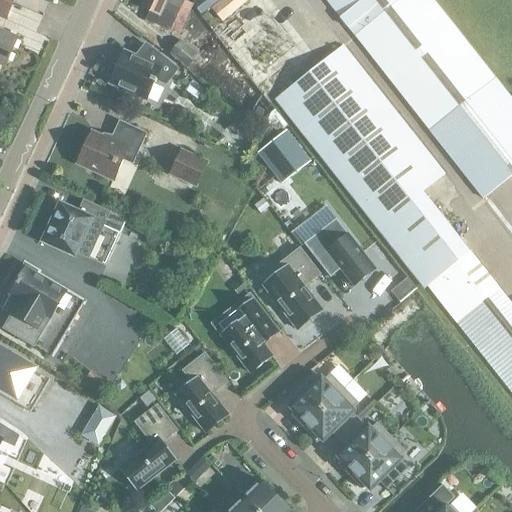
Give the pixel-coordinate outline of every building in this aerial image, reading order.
[(0,0),(0,16),(6,19),(13,3),(5,0),(0,0)] [(179,33),(192,5),(183,1),(183,0),(143,0),(140,8),(150,12),(146,20),(169,31),(170,29),(179,33)] [(222,22),(248,0),(222,0),(212,9),(222,22)] [(511,100),(432,0),(325,0),(497,217),(511,217),(511,100)] [(0,64),(5,67),(17,39),(0,30),(0,64)] [(171,55),(189,69),(198,55),(180,41),(171,55)] [(343,46),(275,100),(511,396),(511,303),(423,195),(446,175),(343,46)] [(132,95),(148,102),(157,83),(166,87),(178,71),(149,49),(140,60),(124,52),(116,61),(119,63),(109,84),(120,89),(119,92),(129,100),(132,95)] [(77,164),(115,182),(124,162),(133,166),(147,135),(120,123),(111,142),(92,132),(77,164)] [(286,132),(258,154),(281,184),(310,162),(286,132)] [(211,164),(179,150),(170,177),(200,189),(211,164)] [(263,199),(254,206),(260,214),(269,207),(263,199)] [(79,212),(60,204),(42,242),(75,257),(76,256),(76,255),(77,253),(106,267),(129,222),(84,202),(79,212)] [(341,270),(354,287),(375,270),(336,219),(304,244),(330,278),(331,277),(328,274),(338,266),(341,270)] [(263,286),(297,330),(322,311),(304,287),(320,275),(300,249),(278,266),(282,272),(263,286)] [(12,315),(4,329),(52,357),(84,303),(36,274),(37,272),(25,264),(17,277),(20,279),(10,296),(15,299),(7,312),(12,315)] [(240,278),(231,285),(240,297),(249,290),(240,278)] [(404,284),(392,293),(398,301),(410,292),(404,284)] [(250,295),(228,312),(237,324),(221,336),(250,374),(272,357),(263,345),(279,333),(250,295)] [(50,380),(0,349),(0,394),(31,413),(50,380)] [(206,433),(228,416),(212,395),(227,383),(205,354),(183,371),(192,383),(176,395),(206,433)] [(299,399),(290,409),(294,413),(291,416),(303,428),(344,389),(330,375),(324,380),(321,378),(320,379),(313,372),(292,392),(299,399)] [(319,439),(323,443),(332,434),(339,441),(360,420),(353,413),(355,412),(352,409),(358,403),(344,389),(303,428),(316,441),(319,439)] [(149,391),(139,399),(146,409),(156,401),(149,391)] [(177,431),(157,406),(135,423),(152,444),(120,469),(138,491),(175,461),(162,444),(177,431)] [(93,420),(103,427),(106,428),(107,429),(113,418),(99,410),(93,420)] [(346,448),(337,457),(341,461),(338,464),(351,477),(391,438),(377,423),(371,429),(369,426),(367,427),(360,420),(339,441),(346,448)] [(0,446),(2,442),(15,448),(20,437),(0,424),(0,446)] [(366,487),(370,492),(380,482),(387,489),(408,469),(401,462),(402,460),(399,458),(405,452),(391,438),(351,477),(363,490),(366,487)] [(203,457),(186,473),(195,482),(211,466),(203,457)] [(175,479),(167,488),(177,498),(185,489),(175,479)] [(255,511),(290,511),(262,482),(243,499),(255,511)] [(166,489),(157,498),(167,508),(175,499),(166,489)] [(255,511),(243,499),(230,511),(255,511)] [(463,511),(454,502),(448,508),(445,505),(444,507),(437,500),(424,511),(463,511)]
